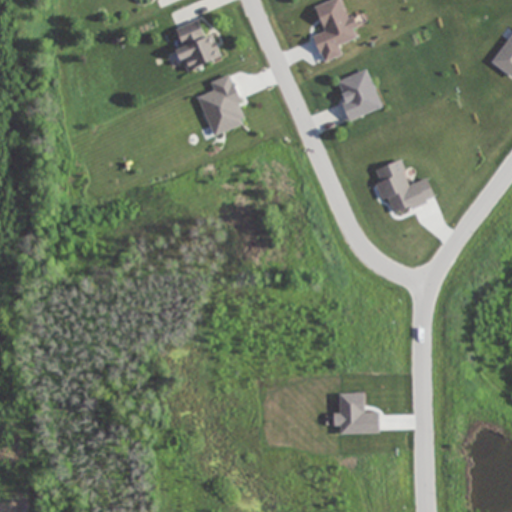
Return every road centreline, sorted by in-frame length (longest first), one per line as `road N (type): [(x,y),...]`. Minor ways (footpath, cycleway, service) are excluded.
road 1 (residential): [(423,511),(420,304),(435,267),(511,164)]
road 2 (residential): [(429,285),(372,260),(250,0)]
